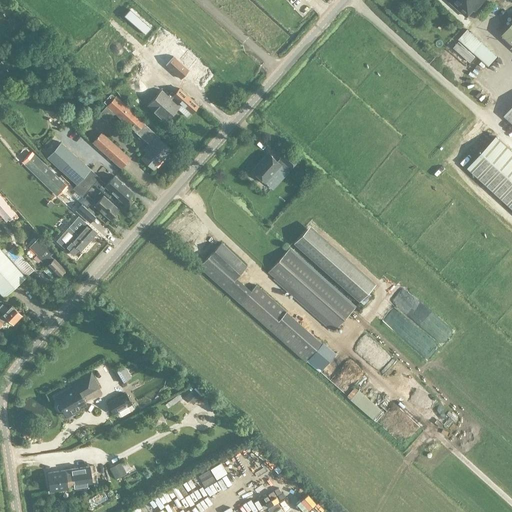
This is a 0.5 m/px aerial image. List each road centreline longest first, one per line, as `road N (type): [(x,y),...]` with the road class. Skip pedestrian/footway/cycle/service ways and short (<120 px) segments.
road 1 (tertiary): [(2,394),(48,330),(343,0)]
road 2 (track): [(230,126),(83,0)]
road 3 (unknown): [(360,0),(490,115)]
